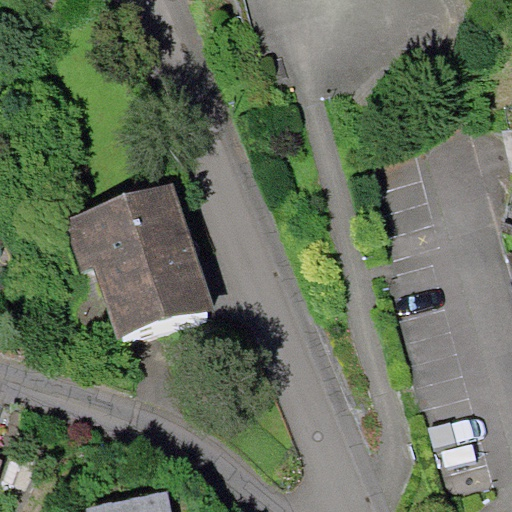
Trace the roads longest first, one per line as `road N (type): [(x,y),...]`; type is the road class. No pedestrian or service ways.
road 1 (residential): [(149,0),(341,511)]
road 2 (residential): [(0,373),(224,469),(273,511)]
